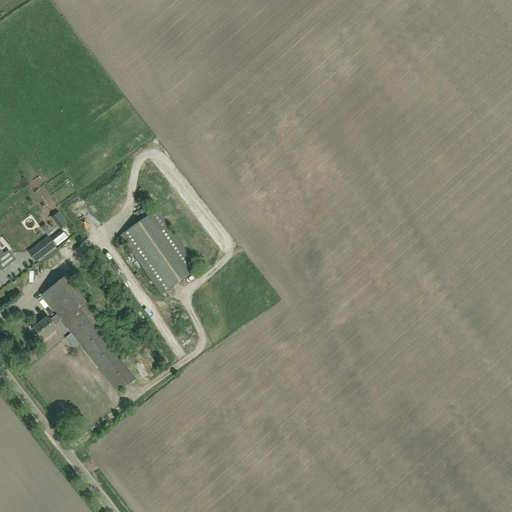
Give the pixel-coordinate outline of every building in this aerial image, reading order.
[(197,270),(155,212),(122,235),(163,294),(197,270)] [(67,224),(59,213),(53,218),(61,229),(67,224)] [(57,247),(55,245),(49,237),(36,247),(28,253),(36,263),(44,257),(57,247)] [(0,269),(1,271),(10,263),(4,256),(0,259),(0,269)] [(29,271),(18,277),(25,289),(36,283),(29,271)] [(54,326),(61,321),(118,393),(135,380),(95,330),(103,324),(66,278),(43,296),(57,315),(50,321),(48,318),(33,329),(42,341),(57,329),(54,326)] [(154,362),(161,356),(156,351),(149,356),(154,362)]
